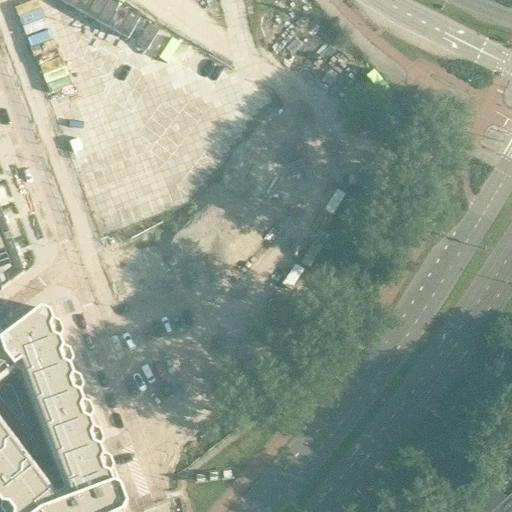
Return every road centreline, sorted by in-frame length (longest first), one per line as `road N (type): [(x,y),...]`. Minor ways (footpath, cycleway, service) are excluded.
road 1 (secondary): [(511,165),(378,370),(255,511)]
road 2 (secondary): [(316,511),(487,309),(511,267)]
road 3 (residential): [(162,508),(66,260)]
road 4 (residential): [(337,113),(131,0)]
road 5 (residential): [(66,260),(0,77)]
road 6 (unclassified): [(383,0),(511,67)]
road 7 (unknown): [(511,172),(443,133),(463,93)]
